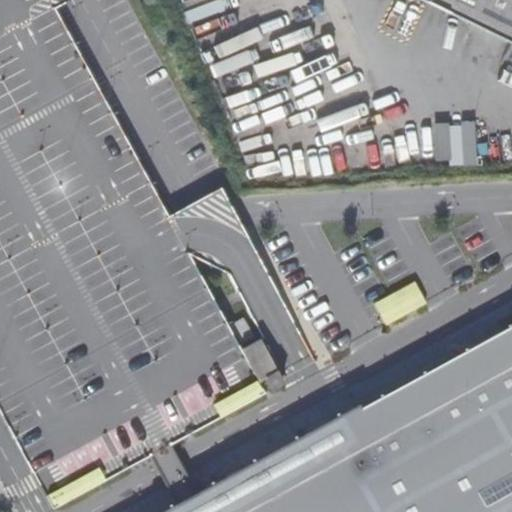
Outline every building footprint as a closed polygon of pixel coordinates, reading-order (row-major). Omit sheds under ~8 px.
[(48,0),(0,0),(0,415),(51,509),(264,393),(48,0)] [(511,0),(432,0),(511,39),(511,0)] [(227,167),(236,189),(249,188),(238,164),(227,167)] [(511,322),(357,407),(368,427),(511,348),(511,322)] [(511,511),(511,348),(368,427),(357,407),(355,402),(155,511),(511,511)]
